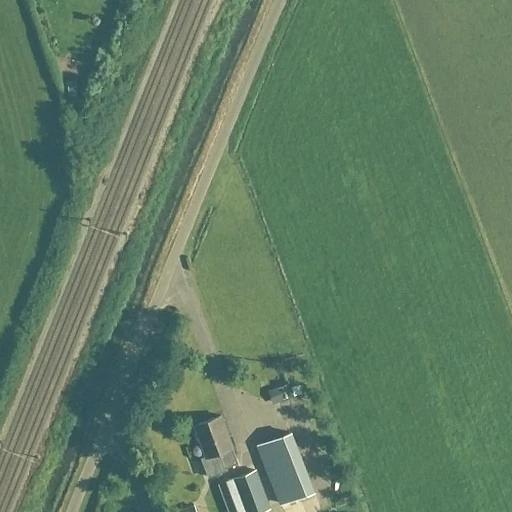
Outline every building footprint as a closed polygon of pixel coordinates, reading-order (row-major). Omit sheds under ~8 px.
[(55,69),(60,90),(72,87),(68,66),(55,69)] [(81,102),(80,92),(70,94),(71,103),(81,102)] [(187,401),(194,409),(212,393),(205,385),(187,401)] [(285,386),(276,390),(280,401),(289,397),(285,386)] [(204,457),(199,459),(206,478),(237,466),(230,449),(231,449),(219,417),(193,427),(204,457)] [(291,434),(256,447),(278,505),(313,492),(291,434)] [(222,484),(229,501),(204,510),(205,511),(233,511),(230,502),(239,498),(243,511),(257,511),(268,508),(254,472),(222,484)] [(310,511),(307,500),(279,507),(280,511),(310,511)]
